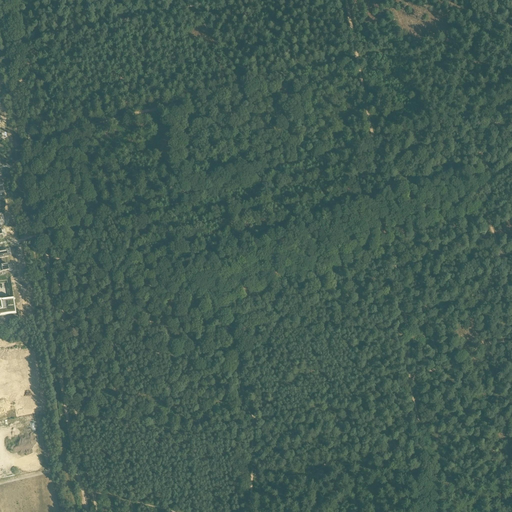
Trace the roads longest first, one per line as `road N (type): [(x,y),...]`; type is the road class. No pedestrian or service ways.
road 1 (track): [(345,0),(407,329),(425,511)]
road 2 (track): [(88,511),(64,407),(9,0)]
road 3 (track): [(60,263),(167,292),(194,291),(511,166)]
road 4 (track): [(54,333),(236,367),(499,254)]
road 5 (track): [(39,137),(72,396),(98,511)]
road 6 (track): [(168,104),(498,17)]
road 7 (track): [(511,105),(190,190)]
road 8 (track): [(251,511),(252,419),(211,285)]
road 9 (track): [(252,445),(77,413)]
road 10 (track): [(59,34),(219,0)]
road 11 (track): [(252,419),(409,384)]
road 12 (track): [(184,190),(102,212),(57,264)]
road 13 (track): [(168,104),(39,137)]
road 14 (track): [(39,137),(27,44),(59,34)]
